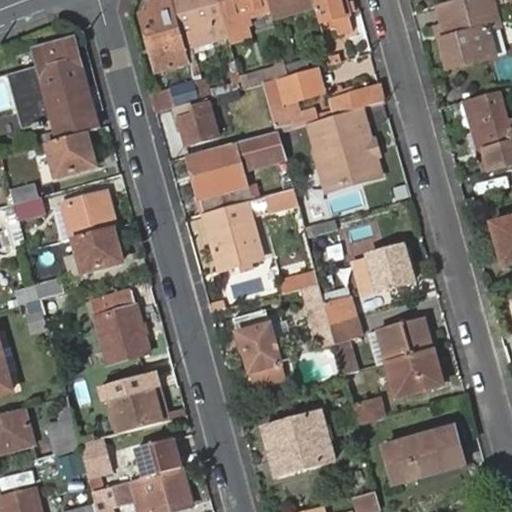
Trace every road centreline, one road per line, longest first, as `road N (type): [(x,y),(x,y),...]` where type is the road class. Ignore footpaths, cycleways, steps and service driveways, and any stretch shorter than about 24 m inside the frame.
road 1 (residential): [(98,0),(240,511)]
road 2 (residential): [(387,0),(511,447)]
